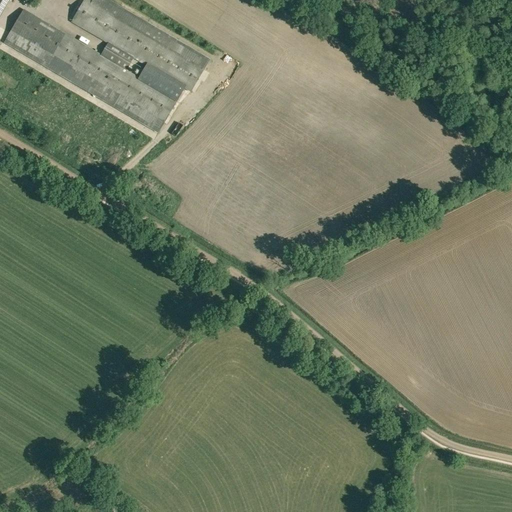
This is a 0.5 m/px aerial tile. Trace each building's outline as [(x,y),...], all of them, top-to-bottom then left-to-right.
[(0,0),(0,17),(10,0),(0,0)] [(87,0),(84,0),(71,22),(107,43),(101,55),(127,70),(133,59),(145,66),(184,89),(191,92),(204,69),(203,68),(91,2),(87,0)] [(92,0),(91,2),(203,68),(208,59),(153,27),(107,0),(92,0)] [(138,78),(23,10),(10,33),(163,124),(164,124),(177,101),(138,78)] [(10,33),(4,43),(81,88),(158,133),(162,127),(163,125),(163,124),(10,33)] [(145,66),(138,78),(177,101),(178,100),(184,89),(145,66)]
